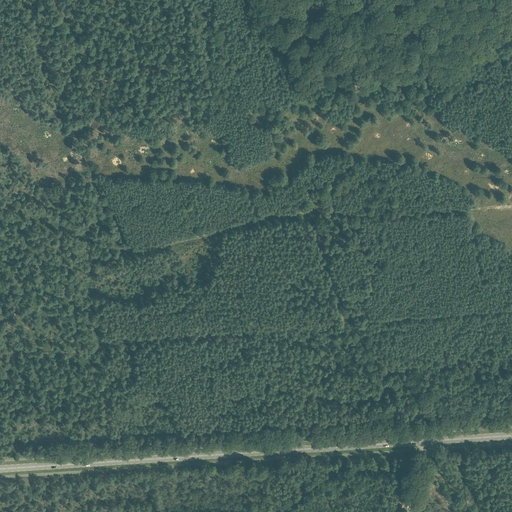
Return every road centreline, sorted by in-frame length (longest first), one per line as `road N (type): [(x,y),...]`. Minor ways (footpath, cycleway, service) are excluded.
road 1 (track): [(511,310),(119,336),(96,351),(0,357)]
road 2 (primary): [(0,468),(511,435)]
